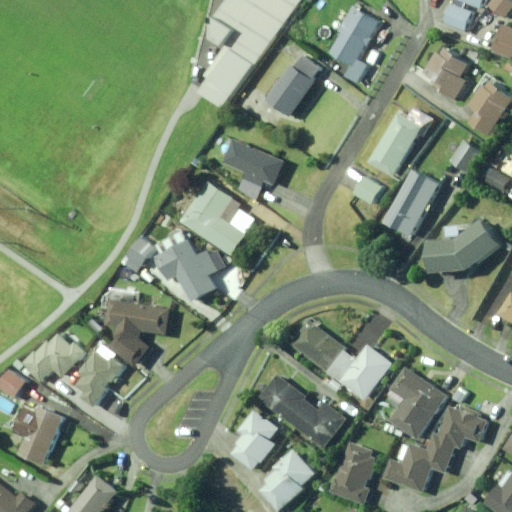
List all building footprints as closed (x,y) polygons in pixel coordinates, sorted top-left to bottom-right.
[(229,0),(217,19),(215,40),(225,47),(205,76),(211,79),(203,91),(202,93),(223,108),(254,64),(255,65),(299,0),(229,0)] [(351,1),(348,0),(339,0),(332,14),(342,19),(351,1)] [(458,0),(483,9),(486,0),(488,0),(491,1),(491,0),(458,0)] [(508,19),(511,14),(511,0),(496,0),(492,6),(508,19)] [(447,23),(467,31),(475,11),(454,4),(448,19),(447,23)] [(374,18),(359,9),(355,7),(340,31),(343,33),(343,35),(332,53),(353,66),(347,76),(357,83),(368,65),(359,59),(367,45),(369,46),(373,38),(371,38),(382,21),(375,17),(374,18)] [(511,27),(509,26),(507,25),(503,37),(498,49),(497,51),(497,53),(511,58),(511,27)] [(285,47),(291,43),(286,35),(279,39),(285,47)] [(471,81),(469,80),(465,77),(473,63),(449,49),(445,55),(440,52),(427,74),(438,81),(436,84),(446,90),(445,93),(458,101),(471,81)] [(321,68),(310,60),(303,56),(301,60),(296,56),(293,60),(298,64),(296,66),(293,65),(268,101),(273,104),(277,107),(292,117),(299,109),(302,104),(317,82),(314,79),(315,77),(321,68)] [(511,109),(511,93),(509,91),(495,82),(491,88),(488,86),(482,94),(475,104),(473,106),(481,112),(474,122),(473,123),(493,137),(511,109)] [(413,116),(408,113),(405,110),(391,133),(392,134),(375,163),(382,168),(385,169),(398,177),(429,128),(415,119),(412,117),(413,116)] [(277,186),(279,182),(287,162),(237,140),(226,164),(249,173),(242,189),(251,196),(259,201),(261,196),(267,182),(277,186)] [(489,154),(484,150),(469,140),(455,161),(457,163),(468,171),(474,175),(489,154)] [(194,163),(200,168),(204,163),(197,159),(194,163)] [(416,237),(434,204),(445,185),(419,171),(391,224),(414,236),(416,237)] [(511,188),(511,178),(504,173),(498,184),(510,191),(511,188)] [(231,223),(244,204),(203,176),(193,191),(201,198),(197,204),(192,201),(182,215),(187,219),(184,223),(235,257),(249,235),(231,223)] [(378,202),(387,187),(370,176),(359,194),(376,204),(378,202)] [(473,271),(481,265),(507,246),(487,220),(460,241),(433,244),(436,273),(436,275),(440,275),(467,272),(473,271)] [(212,277),(221,272),(212,255),(203,260),(191,240),(179,247),(159,259),(172,282),(181,277),(196,304),(219,290),(217,286),(212,277)] [(511,322),(511,293),(499,314),(504,318),(511,322)] [(152,307),(116,302),(113,302),(109,326),(119,327),(118,338),(120,339),(113,347),(134,363),(139,367),(141,364),(154,348),(153,348),(144,340),(144,335),(145,332),(154,333),(170,335),(174,310),(152,307)] [(336,376),(352,355),(345,349),(347,347),(339,341),(329,333),(321,327),(316,323),(311,319),(293,344),(318,362),(336,376)] [(86,350),(69,334),(66,338),(62,334),(53,344),(51,342),(40,353),(39,351),(27,364),(35,371),(33,373),(44,383),(51,376),(51,377),(57,370),(60,373),(66,378),(79,364),(83,360),(89,353),(86,350)] [(352,355),(336,376),(366,400),(394,363),(372,346),(369,343),(357,359),(352,355)] [(120,377),(125,370),(128,366),(115,357),(112,361),(99,351),(89,364),(83,373),(82,374),(86,377),(79,387),(84,391),(87,393),(86,395),(83,399),(97,408),(99,406),(111,389),(109,388),(113,382),(116,384),(117,382),(119,383),(122,379),(120,377)] [(428,380),(424,377),(408,366),(392,389),(395,390),(406,398),(392,419),(392,420),(400,425),(405,429),(420,439),(447,399),(450,395),(439,388),(428,380)] [(30,383),(31,381),(15,369),(1,387),(3,388),(16,398),(17,399),(24,390),(27,392),(32,385),(30,383)] [(293,384),(287,379),(279,374),(260,398),(325,448),(348,419),(337,410),(328,403),(326,402),(320,409),(308,399),(307,399),(308,396),(293,384)] [(330,384),(337,390),(341,385),(334,379),(332,381),(330,384)] [(47,397),(51,391),(46,387),(44,390),(41,393),(47,397)] [(480,416),(481,412),(482,412),(463,404),(462,409),(451,405),(440,434),(435,432),(433,439),(430,445),(429,448),(412,442),(410,447),(404,462),(396,459),(393,458),(385,477),(425,492),(434,467),(448,472),(448,470),(450,466),(458,446),(464,448),(468,437),(470,437),(481,442),(490,420),(480,416)] [(63,430),(68,418),(44,407),(41,413),(28,407),(18,431),(17,435),(29,440),(22,456),(45,466),(47,467),(49,461),(63,430)] [(234,453),(255,470),(262,461),(263,462),(278,443),(272,439),(281,428),(269,418),(269,419),(257,409),(241,430),(245,434),(240,441),(238,443),(241,444),(234,453)] [(388,423),(386,429),(393,432),(396,426),(388,423)] [(373,455),(375,451),(375,450),(352,441),(339,477),(337,476),(332,491),(366,504),(367,501),(372,488),(367,486),(370,478),(372,479),(373,476),(378,462),(375,461),(377,457),(373,455)] [(287,504),(306,488),(303,485),(317,473),(295,449),(291,453),(275,467),(278,470),(267,479),(270,483),(262,490),(279,509),(280,511),(284,507),(287,504)] [(511,511),(511,468),(507,476),(499,470),(493,478),(501,484),(487,503),(500,511),(511,511)] [(105,511),(121,493),(101,477),(98,480),(91,489),(78,505),(72,511),(105,511)] [(21,498),(13,492),(11,491),(0,482),(0,511),(32,511),(39,504),(25,493),(21,498)] [(327,485),(322,482),(319,488),(325,491),(327,485)] [(469,499),(475,504),(480,498),(473,492),(468,498),(469,499)] [(267,511),(255,498),(248,504),(247,505),(246,505),(242,499),(226,511),(267,511)]
